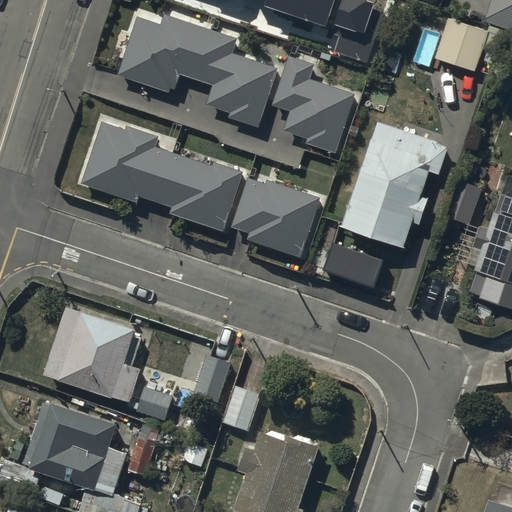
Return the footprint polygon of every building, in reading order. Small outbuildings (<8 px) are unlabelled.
[(265,0),(264,5),(342,31),(335,51),(365,62),(382,14),(370,10),(372,3),(364,0),(265,0)] [(511,0),(493,0),(485,24),(511,34),(511,0)] [(136,17),(117,73),(171,92),(178,72),(215,84),(208,105),(230,112),(228,117),(258,127),(278,68),(232,52),(236,39),(164,15),(160,25),(136,17)] [(487,36),(449,24),(436,63),(472,75),(487,36)] [(314,65),(289,57),(273,104),(291,109),(284,130),(308,138),(307,142),(335,152),(354,95),(309,80),(314,65)] [(102,123),(81,183),(136,202),(138,195),(173,207),(171,213),(223,231),(243,172),(214,162),(212,166),(155,146),(159,137),(127,126),(126,131),(102,123)] [(448,147),(377,123),(342,226),(403,247),(411,222),(418,225),(427,199),(420,197),(429,172),(439,175),(448,147)] [(511,176),(507,175),(488,233),(480,230),(472,254),(480,257),(473,278),(476,279),(470,297),(482,301),(480,306),(511,316),(511,176)] [(266,186),(248,180),(233,228),(249,233),(247,240),(299,257),(318,199),(268,182),(266,186)] [(460,182),(446,218),(467,226),(481,190),(460,182)] [(383,261),(334,243),(324,271),(373,288),(383,261)] [(136,338),(68,315),(46,381),(61,387),(60,388),(112,405),(113,404),(129,409),(140,376),(133,374),(143,346),(135,343),(136,338)] [(232,369),(207,359),(194,399),(220,407),(232,369)] [(172,396),(144,387),(136,411),(164,420),(172,396)] [(260,400),(237,392),(225,428),(248,436),(260,400)] [(71,511),(72,509),(79,511),(140,511),(142,508),(113,498),(126,459),(110,453),(118,432),(44,407),(23,470),(5,464),(0,477),(0,482),(46,500),(45,503),(71,511)] [(288,442),(264,434),(258,453),(248,450),(241,472),(250,475),(238,511),(301,511),(321,449),(289,439),(288,442)] [(156,445),(139,439),(128,474),(145,480),(156,445)] [(511,511),(511,509),(490,502),(487,511),(511,511)]
